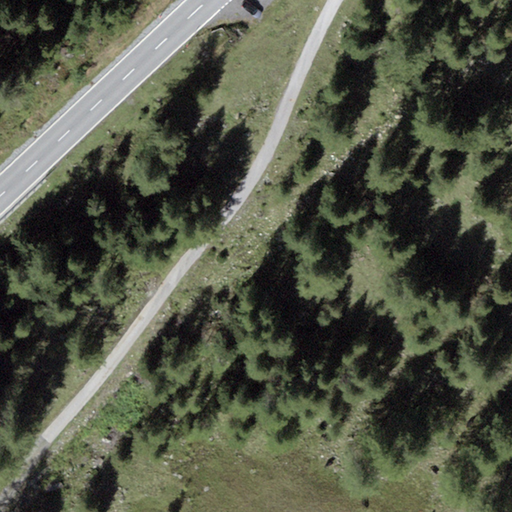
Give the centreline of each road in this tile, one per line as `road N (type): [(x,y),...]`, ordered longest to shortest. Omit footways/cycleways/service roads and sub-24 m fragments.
road 1 (track): [(335,0),(257,164),(0,501)]
road 2 (primary): [(209,0),(0,197)]
